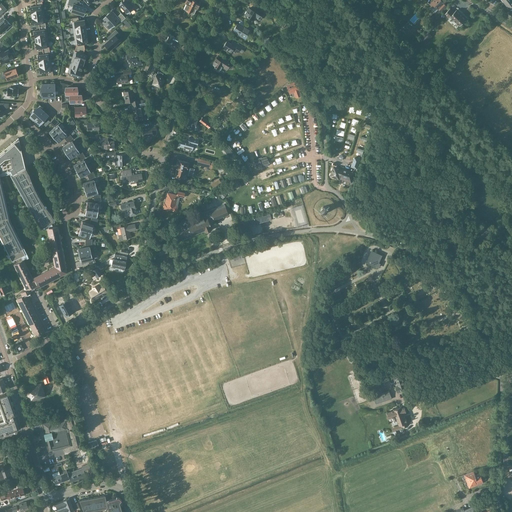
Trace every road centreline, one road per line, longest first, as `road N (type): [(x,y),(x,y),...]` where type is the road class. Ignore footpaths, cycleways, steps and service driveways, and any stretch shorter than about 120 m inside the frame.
road 1 (unclassified): [(499,511),(500,374),(473,305),(447,267),(361,233)]
road 2 (unclassified): [(348,214),(326,183),(320,106),(341,0)]
road 3 (track): [(335,511),(331,476),(491,408)]
road 4 (residential): [(164,157),(142,153),(83,84),(97,55),(92,18),(109,0)]
road 5 (track): [(331,476),(320,449),(161,511)]
road 6 (unclassified): [(332,229),(242,242),(143,286)]
road 7 (residential): [(164,157),(184,77),(223,0)]
road 8 (unclassified): [(143,286),(6,361)]
road 9 (tertiary): [(46,495),(6,361)]
road 10 (residential): [(143,286),(140,255),(164,157)]
